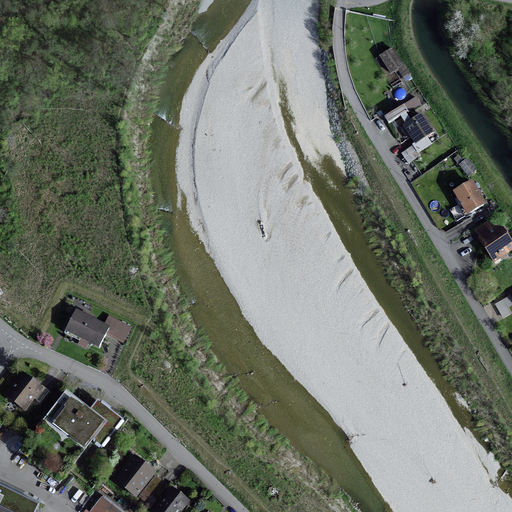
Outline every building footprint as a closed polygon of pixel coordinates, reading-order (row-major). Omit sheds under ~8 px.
[(392,50),(379,58),(390,74),(397,70),(402,66),(392,50)] [(416,144),(432,134),(421,116),(410,123),(405,114),(420,105),(416,99),(384,118),(388,125),(400,117),(405,126),(402,129),(408,139),(412,137),(416,144)] [(466,161),(459,166),(467,176),(474,170),(466,161)] [(470,184),(454,193),(468,215),(483,206),(470,184)] [(481,241),(486,248),(485,249),(490,256),(485,259),(485,260),(495,253),(498,258),(506,253),(508,256),(508,255),(506,252),(511,248),(511,246),(502,232),(492,230),(486,234),(486,237),(481,241)] [(496,305),(503,318),(510,314),(507,308),(511,305),(511,304),(508,298),(496,305)] [(88,343),(99,349),(106,335),(110,327),(104,324),(93,319),(94,316),(83,311),(82,313),(76,310),(64,333),(80,341),(78,345),(86,349),(88,343)] [(132,327),(109,315),(104,324),(110,327),(106,335),(123,344),(132,327)] [(34,400),(39,404),(49,391),(42,385),(41,387),(23,372),(4,396),(25,412),(34,400)] [(19,453),(60,485),(93,442),(96,444),(94,446),(99,450),(100,449),(101,450),(102,448),(104,450),(111,441),(109,439),(116,431),(117,432),(124,423),(123,422),(124,421),(110,411),(111,409),(102,402),(101,404),(98,401),(90,410),(66,391),(19,453)] [(113,481),(136,499),(156,472),(134,455),(113,481)] [(156,476),(136,500),(149,510),(168,485),(165,483),(159,478),(156,476)] [(0,511),(36,511),(40,504),(39,504),(40,501),(0,482),(0,511)] [(151,511),(181,511),(190,501),(171,487),(151,511)] [(124,511),(103,495),(89,511),(124,511)]
